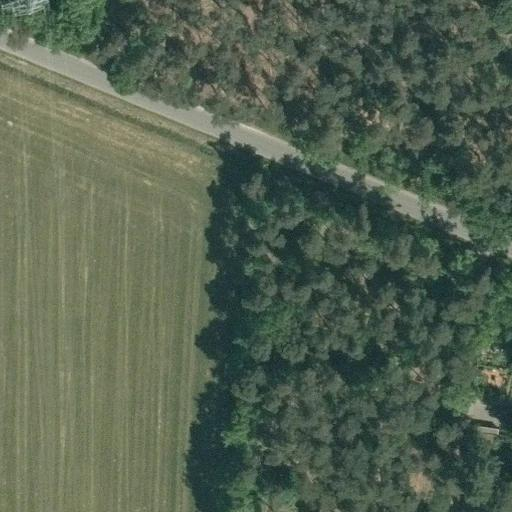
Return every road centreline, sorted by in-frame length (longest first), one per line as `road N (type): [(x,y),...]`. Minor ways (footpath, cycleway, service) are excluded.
road 1 (unclassified): [(511,249),(0,43)]
road 2 (unknown): [(488,239),(478,511)]
